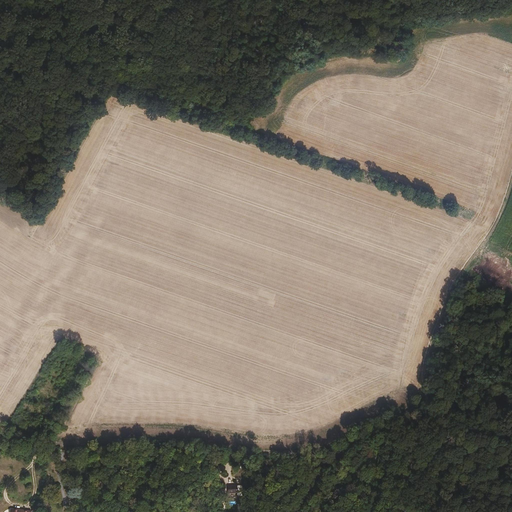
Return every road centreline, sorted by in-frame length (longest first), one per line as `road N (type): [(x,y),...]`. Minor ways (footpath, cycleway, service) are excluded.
road 1 (track): [(511,184),(455,287),(423,370),(428,400),(400,511)]
road 2 (track): [(0,432),(77,444),(155,439),(335,454)]
road 3 (unclassified): [(335,454),(511,341)]
